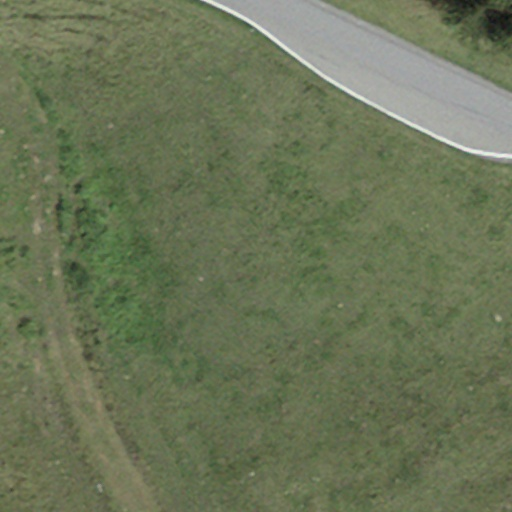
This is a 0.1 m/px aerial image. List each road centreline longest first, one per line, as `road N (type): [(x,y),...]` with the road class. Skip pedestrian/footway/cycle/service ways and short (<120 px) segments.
road 1 (track): [(0,74),(22,93),(40,163),(63,335),(140,511)]
road 2 (unclassified): [(260,0),(511,124)]
